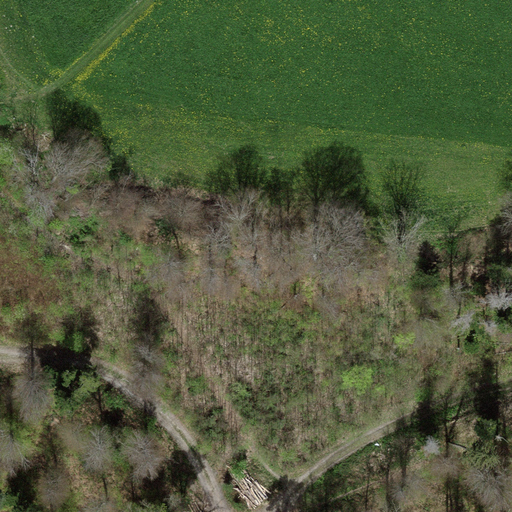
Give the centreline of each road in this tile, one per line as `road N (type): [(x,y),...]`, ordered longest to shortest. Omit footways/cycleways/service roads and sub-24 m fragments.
road 1 (track): [(221,511),(145,399),(43,350),(0,354)]
road 2 (track): [(511,389),(462,397),(384,432),(317,473),(281,511)]
